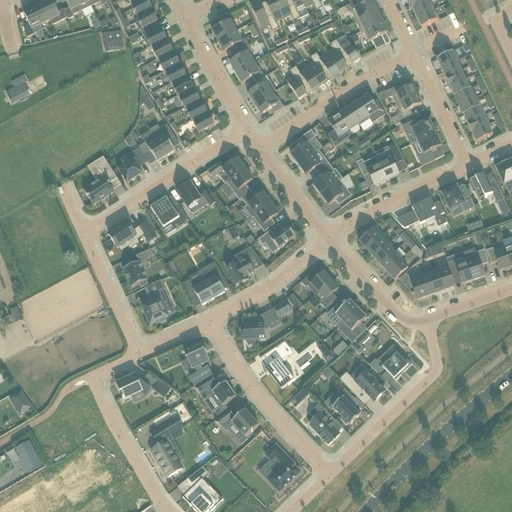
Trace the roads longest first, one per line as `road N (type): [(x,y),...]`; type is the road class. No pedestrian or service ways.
road 1 (residential): [(167,511),(90,378),(138,355)]
road 2 (tertiary): [(511,375),(365,511)]
road 3 (residential): [(426,320),(434,374),(329,473)]
road 4 (residential): [(209,323),(250,387),(329,473)]
road 5 (residential): [(244,130),(83,233)]
road 6 (residential): [(412,55),(373,72),(260,150)]
road 7 (residential): [(327,240),(348,219),(463,168)]
road 8 (residential): [(209,323),(270,289),(327,240)]
road 9 (residential): [(138,355),(83,233)]
road 10 (residential): [(327,240),(396,314),(426,320)]
road 11 (residential): [(183,18),(244,130)]
road 12 (residential): [(463,168),(412,55)]
